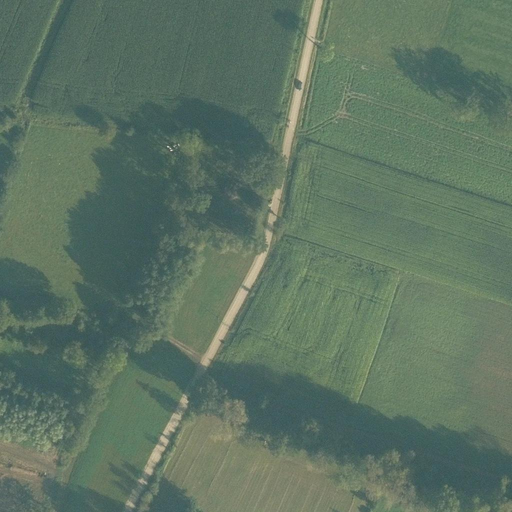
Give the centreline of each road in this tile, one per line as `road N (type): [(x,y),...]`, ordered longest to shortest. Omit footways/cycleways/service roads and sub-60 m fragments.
road 1 (unclassified): [(319,0),(267,241),(127,511)]
road 2 (track): [(511,482),(197,378)]
road 3 (track): [(154,328),(106,367),(52,511)]
